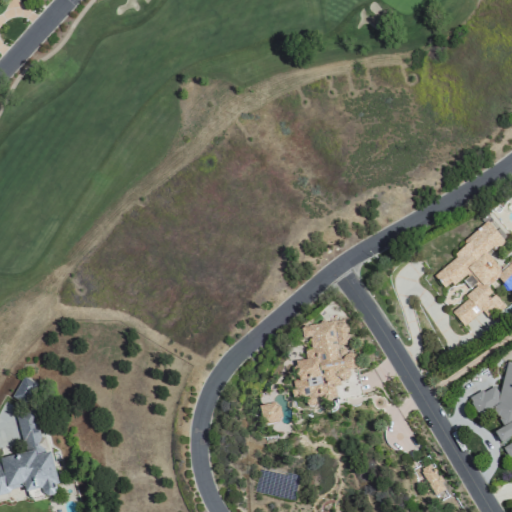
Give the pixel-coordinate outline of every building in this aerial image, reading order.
[(504,310),(487,286),(498,277),(511,295),(511,262),(497,274),(483,255),(493,248),(499,246),(503,243),(490,226),(429,271),(441,288),(456,282),(466,274),(475,285),(475,287),(464,295),(466,300),(450,312),(461,327),(482,311),(486,317),(504,310)] [(299,329),(300,334),(311,347),(303,353),(304,360),(299,361),(290,368),(296,398),(302,396),(309,406),(315,405),(321,401),(335,398),(333,388),(342,381),(349,380),(347,371),(357,369),(354,353),(346,355),(340,347),(350,345),(349,337),(348,336),(345,326),(341,320),(325,323),(323,319),(315,325),(299,329)] [(511,361),(507,360),(498,394),(493,388),(468,396),(472,408),(480,418),(492,414),(502,426),(492,434),(498,442),(504,447),(500,448),(511,461),(511,361)] [(11,397),(25,404),(36,384),(22,377),(11,397)] [(258,406),(261,425),(279,423),(277,403),(258,406)] [(26,452),(0,460),(0,495),(23,488),(24,493),(39,488),(42,498),(55,493),(53,485),(58,483),(47,451),(46,452),(32,409),(14,415),(26,452)] [(444,491),(430,466),(419,473),(433,498),(444,491)]
